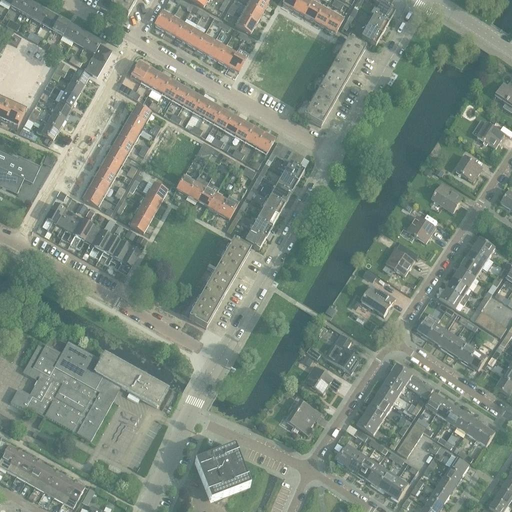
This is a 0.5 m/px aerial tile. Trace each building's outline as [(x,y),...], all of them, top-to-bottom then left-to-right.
[(20,14),(27,2),(22,0),(13,0),(9,8),(20,14)] [(127,18),(137,0),(115,0),(110,9),(112,10),(111,11),(114,12),(127,18)] [(202,9),(207,0),(189,0),(189,2),(202,9)] [(262,15),(268,4),(260,0),(252,0),(248,7),(262,15)] [(293,12),(299,0),(285,0),(282,6),(293,12)] [(303,18),(311,4),(303,0),(299,0),(293,12),(303,18)] [(360,9),(364,0),(359,0),(355,6),(360,9)] [(388,10),(393,0),(387,0),(383,7),(388,10)] [(31,20),(38,8),(27,2),(20,14),(31,20)] [(314,24),(321,10),(311,4),(303,18),(314,24)] [(388,25),(395,14),(388,10),(383,7),(380,6),(374,17),(388,25)] [(256,26),(262,15),(248,7),(242,18),(256,26)] [(41,26),(48,14),(38,8),(31,20),(41,26)] [(324,30),(332,16),(321,10),(314,24),(324,30)] [(353,20),(358,12),(354,10),(349,18),(353,20)] [(52,32),(58,20),(48,14),(41,26),(52,32)] [(164,34),(172,20),(161,14),(154,28),(164,34)] [(368,25),(373,17),(369,14),(364,23),(368,25)] [(335,36),(343,22),(332,16),(324,30),(335,36)] [(381,37),(388,25),(374,17),(367,29),(381,37)] [(250,36),(255,26),(256,26),(242,18),(236,28),(250,36)] [(347,32),(353,20),(349,18),(343,29),(347,32)] [(62,38),(69,26),(58,20),(52,32),(62,38)] [(175,40),(183,26),(172,20),(164,34),(175,40)] [(12,31),(15,25),(10,22),(6,28),(12,31)] [(16,34),(20,28),(15,25),(12,31),(16,34)] [(70,48),(79,32),(69,26),(62,38),(63,38),(60,42),(70,48)] [(185,46),(193,32),(183,26),(175,40),(185,46)] [(375,48),(381,37),(367,29),(361,40),(375,48)] [(83,50),(90,38),(79,32),(70,48),(71,48),(73,44),(83,50)] [(196,51),(203,38),(193,32),(185,46),(196,51)] [(32,43),(36,37),(31,34),(27,40),(32,43)] [(16,49),(20,41),(13,37),(9,44),(16,49)] [(37,46),(41,39),(36,37),(32,43),(37,46)] [(96,79),(111,54),(104,50),(105,49),(99,46),(101,44),(90,38),(83,50),(94,56),(84,73),(91,77),(91,76),(96,79)] [(206,57),(214,44),(203,38),(196,51),(206,57)] [(320,129),(364,52),(352,45),(353,44),(350,43),(350,44),(347,42),(304,120),(306,121),(305,121),(308,123),(308,122),(320,129)] [(217,63),(224,50),(214,44),(206,57),(217,63)] [(53,55),(57,48),(51,45),(48,52),(53,55)] [(58,58),(62,51),(57,48),(53,55),(58,58)] [(227,69),(235,56),(224,50),(217,63),(227,69)] [(238,75),(245,62),(235,56),(227,69),(238,75)] [(74,67),(77,60),(72,57),(68,64),(74,67)] [(79,70),(83,63),(77,60),(74,67),(79,70)] [(62,72),(65,66),(60,64),(54,74),(61,78),(64,80),(67,75),(62,72)] [(140,84),(148,71),(138,65),(130,78),(140,84)] [(151,90),(159,77),(148,71),(140,84),(151,90)] [(82,90),(88,80),(77,73),(71,84),(82,90)] [(58,84),(61,78),(54,74),(51,80),(58,84)] [(161,96),(169,82),(159,77),(151,90),(161,96)] [(172,102),(180,88),(169,82),(161,96),(172,102)] [(76,101),(82,90),(71,84),(65,94),(76,101)] [(511,84),(507,89),(504,87),(496,99),(506,105),(503,110),(511,115),(511,84)] [(182,108),(190,94),(180,88),(172,102),(182,108)] [(49,99),(52,94),(45,90),(42,95),(49,99)] [(132,100),(136,95),(131,92),(128,98),(132,100)] [(76,101),(65,94),(59,105),(70,111),(76,101)] [(193,114),(201,100),(190,94),(182,108),(193,114)] [(46,104),(49,99),(42,95),(39,101),(46,104)] [(203,120),(211,106),(201,100),(193,114),(203,120)] [(25,113),(0,101),(0,123),(17,131),(25,113)] [(64,122),(70,111),(59,105),(53,115),(64,122)] [(158,115),(161,109),(156,106),(153,112),(158,115)] [(214,126),(222,112),(211,106),(203,120),(214,126)] [(150,115),(136,107),(130,118),(143,126),(150,115)] [(37,120),(40,114),(33,111),(30,116),(37,120)] [(224,132),(232,118),(222,112),(214,126),(224,132)] [(58,132),(64,122),(53,115),(47,125),(43,123),(42,123),(58,132)] [(34,125),(37,120),(30,116),(27,121),(34,125)] [(137,136),(143,126),(130,118),(124,128),(137,136)] [(235,138),(243,124),(232,118),(224,132),(235,138)] [(52,143),(56,136),(58,132),(42,123),(40,128),(40,127),(36,133),(41,136),(47,140),(43,147),(48,150),(52,143)] [(245,143),(253,130),(243,124),(235,138),(245,143)] [(496,151),(504,137),(487,126),(477,140),(485,145),(485,144),(496,151)] [(131,147),(137,136),(124,128),(118,139),(131,147)] [(256,149),(264,136),(253,130),(245,143),(256,149)] [(30,141),(33,136),(22,131),(19,136),(30,141)] [(266,155),(274,141),(264,136),(256,149),(266,155)] [(125,157),(131,147),(118,139),(112,149),(125,157)] [(276,158),(282,146),(277,143),(271,155),(275,157),(276,158)] [(203,145),(199,151),(210,157),(213,151),(203,145)] [(282,161),(288,150),(282,146),(276,158),(282,161)] [(119,167),(125,157),(112,149),(106,160),(119,167)] [(287,164),(293,153),(288,150),(282,161),(287,164)] [(32,185),(40,169),(18,159),(16,161),(0,153),(0,188),(17,196),(24,181),(32,185)] [(292,167),(298,156),(293,153),(287,164),(289,165),(292,167)] [(269,168),(275,157),(271,155),(265,165),(269,168)] [(48,156),(44,164),(52,168),(56,160),(48,156)] [(298,169),(304,159),(298,156),(292,167),(298,169)] [(227,164),(229,160),(224,157),(220,163),(226,167),(228,164),(227,164)] [(473,185),(483,171),(465,159),(456,174),(473,185)] [(113,178),(119,167),(106,160),(100,170),(113,178)] [(263,179),(269,168),(265,165),(258,177),(263,179)] [(297,184),(304,173),(298,169),(292,167),(289,165),(283,176),(297,184)] [(108,188),(113,178),(100,170),(94,181),(108,188)] [(440,179),(444,174),(438,171),(435,176),(440,179)] [(291,196),(297,185),(297,184),(283,176),(276,187),(291,196)] [(258,188),(263,179),(258,177),(252,189),(260,193),(262,190),(258,188)] [(186,198),(194,185),(183,179),(177,191),(176,192),(186,198)] [(102,199),(108,188),(94,181),(88,191),(102,199)] [(197,204),(207,187),(206,187),(204,191),(194,185),(186,198),(197,204)] [(160,204),(166,193),(153,186),(147,197),(160,204)] [(207,210),(218,191),(213,188),(212,190),(207,187),(197,204),(207,210)] [(285,207),(291,196),(276,187),(270,198),(285,207)] [(453,216),(462,200),(441,187),(432,202),(453,216)] [(122,197),(125,192),(120,188),(117,193),(122,197)] [(96,209),(102,199),(88,191),(82,201),(96,209)] [(218,216),(225,203),(215,197),(218,191),(207,210),(218,216)] [(250,202),(254,194),(250,192),(246,200),(250,202)] [(510,214),(511,210),(511,195),(509,194),(500,207),(510,214)] [(154,215),(160,204),(147,197),(141,207),(154,215)] [(278,218),(285,207),(270,198),(264,210),(278,218)] [(228,222),(236,209),(225,203),(218,216),(228,222)] [(243,213),(248,206),(244,203),(239,211),(243,213)] [(406,204),(401,211),(408,216),(413,209),(406,204)] [(55,227),(63,212),(54,207),(45,222),(51,225),(47,234),(51,236),(55,228),(55,227)] [(148,225),(154,215),(141,207),(135,217),(148,225)] [(272,229),(277,220),(278,218),(264,210),(257,221),(272,229)] [(237,224),(243,213),(239,211),(233,222),(237,224)] [(64,233),(73,218),(63,212),(55,227),(55,228),(61,231),(56,239),(60,241),(65,233),(64,233)] [(142,236),(148,225),(135,217),(129,228),(142,236)] [(74,238),(82,223),(73,218),(64,233),(65,233),(70,236),(65,244),(69,247),(74,238)] [(426,246),(436,231),(417,219),(407,234),(415,239),(414,240),(417,242),(417,241),(426,246)] [(265,241),(271,231),(272,229),(257,221),(251,233),(265,241)] [(230,236),(237,224),(233,222),(226,234),(230,236)] [(83,243),(92,228),(82,223),(74,238),(80,241),(75,250),(79,252),(83,244),(83,243)] [(92,249),(101,234),(92,228),(83,243),(83,244),(89,247),(84,255),(88,257),(93,249),(92,249)] [(137,237),(128,232),(126,236),(135,241),(137,237)] [(258,252),(264,242),(265,241),(251,233),(244,244),(258,252)] [(102,254),(111,239),(101,234),(92,249),(93,249),(98,252),(94,260),(98,263),(102,255),(102,254)] [(147,243),(139,238),(135,244),(144,249),(147,243)] [(111,260),(120,245),(111,239),(102,254),(102,255),(107,257),(103,266),(107,268),(112,260),(111,260)] [(495,251),(479,240),(479,241),(477,240),(473,246),(475,247),(472,251),(489,261),(495,251)] [(205,330),(250,253),(238,246),(238,245),(235,244),(235,245),(233,243),(224,259),(218,269),(189,321),(191,322),(190,322),(193,324),(193,323),(205,330)] [(121,265),(129,250),(120,245),(111,260),(112,260),(117,263),(112,271),(116,273),(118,270),(121,265)] [(126,279),(139,256),(129,250),(121,265),(118,270),(124,273),(122,277),(126,279)] [(489,261),(472,251),(470,254),(469,253),(464,260),(482,272),(489,261)] [(414,264),(396,252),(386,267),(404,279),(414,264)] [(482,272),(464,260),(460,267),(461,267),(459,271),(476,281),(482,272)] [(507,273),(511,267),(507,264),(503,271),(507,273)] [(364,278),(374,284),(378,277),(368,271),(364,278)] [(476,281),(459,271),(457,274),(456,274),(451,280),(469,292),(476,281)] [(500,284),(505,277),(501,274),(496,281),(500,284)] [(469,292),(451,280),(447,287),(448,288),(446,291),(462,302),(469,292)] [(496,290),(500,284),(496,281),(492,287),(496,290)] [(384,319),(395,301),(384,294),(383,296),(371,289),(361,305),(362,305),(362,304),(373,311),(373,312),(383,318),(383,319),(384,319)] [(462,302),(446,291),(444,294),(442,294),(438,300),(456,312),(462,302)] [(488,303),(492,297),(487,294),(484,300),(488,303)] [(504,299),(497,295),(494,299),(501,304),(504,299)] [(483,310),(488,303),(484,300),(479,307),(483,310)] [(445,315),(448,310),(441,306),(438,310),(445,315)] [(451,319),(453,314),(448,310),(445,315),(451,319)] [(481,328),(488,319),(480,314),(478,317),(474,324),(481,328)] [(474,324),(478,317),(474,315),(470,321),(474,324)] [(465,328),(468,324),(461,319),(458,324),(465,328)] [(486,331),(492,322),(488,319),(481,328),(486,331)] [(427,342),(436,327),(426,321),(417,334),(421,336),(420,338),(427,342)] [(490,334),(496,324),(492,322),(486,331),(490,334)] [(477,330),(468,324),(465,328),(475,334),(477,330)] [(495,337),(501,328),(496,324),(490,334),(495,337)] [(438,347),(446,334),(436,327),(427,342),(433,346),(434,345),(438,347)] [(500,340),(506,331),(501,328),(495,337),(500,340)] [(485,341),(488,337),(481,332),(478,337),(485,341)] [(447,355),(457,340),(446,334),(438,347),(441,349),(440,351),(447,355)] [(491,345),(494,341),(488,337),(485,341),(491,345)] [(350,377),(360,362),(348,355),(349,352),(348,351),(351,345),(341,338),(335,347),(337,348),(328,361),(326,360),(326,361),(350,377)] [(458,361),(467,347),(457,340),(447,355),(453,359),(454,358),(458,361)] [(504,349),(509,343),(504,340),(500,347),(504,349)] [(107,399),(120,389),(157,409),(167,391),(105,356),(101,363),(68,345),(61,356),(45,347),(43,351),(38,347),(25,371),(30,374),(39,380),(38,381),(29,397),(18,391),(10,405),(24,413),(26,410),(35,415),(37,412),(45,417),(45,418),(90,444),(113,402),(107,399)] [(467,368),(477,354),(467,347),(458,361),(461,363),(460,364),(467,368)] [(314,354),(311,359),(317,363),(321,358),(314,354)] [(478,374),(487,360),(477,354),(467,368),(473,373),(474,371),(478,374)] [(492,369),(496,361),(492,358),(487,366),(492,369)] [(433,391),(413,378),(397,367),(397,368),(395,367),(391,373),(392,374),(390,377),(406,388),(427,401),(433,391)] [(341,386),(331,379),(331,381),(314,370),(304,385),(323,397),(329,387),(337,393),(341,386)] [(511,386),(511,372),(508,370),(502,380),(511,386)] [(483,382),(487,376),(483,373),(479,379),(483,382)] [(399,398),(406,388),(390,377),(388,381),(386,380),(382,386),(399,398)] [(509,399),(511,394),(511,386),(502,380),(496,390),(509,399)] [(399,398),(382,386),(377,393),(379,395),(377,398),(393,408),(399,398)] [(435,417),(445,402),(438,397),(437,399),(434,397),(425,410),(435,417)] [(393,408),(377,398),(375,401),(373,400),(369,407),(386,418),(393,408)] [(420,412),(424,405),(420,402),(416,409),(420,412)] [(451,408),(452,406),(445,402),(435,417),(445,424),(454,410),(451,408)] [(321,417),(300,403),(295,411),(293,411),(292,411),(291,412),(290,414),(291,415),(291,416),(286,425),(308,438),(313,431),(311,430),(315,424),(317,425),(321,417)] [(386,418),(369,407),(364,413),(366,415),(364,418),(379,428),(386,418)] [(415,419),(420,412),(416,409),(411,417),(415,419)] [(455,430),(465,415),(459,411),(458,412),(454,410),(445,424),(455,430)] [(474,423),(471,421),(472,419),(465,415),(455,430),(465,437),(474,423)] [(0,429),(12,436),(17,426),(0,416),(0,429)] [(379,428),(364,418),(362,421),(360,420),(356,427),(357,428),(373,439),(379,428)] [(407,432),(411,425),(407,422),(402,429),(407,432)] [(476,443),(486,428),(479,424),(478,425),(474,423),(465,437),(476,443)] [(260,426),(257,432),(264,435),(267,428),(260,426)] [(423,435),(426,431),(420,427),(417,431),(423,435)] [(423,435),(417,431),(413,428),(410,433),(420,440),(423,435)] [(491,434),(492,432),(486,428),(476,443),(486,450),(495,436),(491,434)] [(429,439),(432,435),(426,431),(423,435),(429,439)] [(361,441),(364,436),(358,432),(355,437),(361,441)] [(420,440),(410,433),(407,438),(417,444),(420,440)] [(417,444),(407,438),(404,443),(414,449),(417,444)] [(396,439),(391,446),(396,449),(400,442),(396,439)] [(446,444),(440,440),(437,444),(444,448),(446,444)] [(375,450),(378,446),(372,442),(369,446),(375,450)] [(414,449),(404,443),(401,447),(411,454),(414,449)] [(453,448),(446,444),(444,448),(450,452),(453,448)] [(435,457),(440,450),(433,445),(428,453),(435,457)] [(0,470),(6,473),(18,452),(8,446),(0,460),(0,470)] [(384,450),(378,446),(375,450),(381,454),(384,450)] [(406,461),(411,454),(401,447),(396,454),(406,461)] [(347,448),(337,464),(338,465),(337,466),(343,470),(344,469),(347,471),(358,455),(347,448)] [(249,489),(234,450),(194,465),(210,505),(249,489)] [(467,456),(457,450),(454,454),(464,461),(467,456)] [(15,479),(27,457),(18,452),(6,473),(15,479)] [(357,479),(368,461),(358,455),(347,471),(351,473),(350,475),(357,479)] [(395,464),(398,459),(391,455),(388,459),(395,464)] [(440,463),(443,459),(437,455),(434,459),(440,463)] [(470,465),(473,460),(467,456),(464,461),(470,465)] [(36,462),(28,458),(27,457),(15,479),(24,484),(36,462)] [(401,468),(404,463),(398,459),(395,464),(401,468)] [(368,484),(378,468),(368,461),(357,479),(363,483),(364,482),(368,484)] [(463,479),(469,469),(456,461),(449,471),(463,479)] [(34,489),(46,468),(36,462),(24,484),(34,489)] [(432,473),(436,465),(432,463),(427,470),(432,473)] [(121,474),(110,467),(108,471),(119,477),(121,474)] [(43,494),(55,473),(46,468),(34,489),(43,494)] [(377,492),(388,474),(378,468),(368,484),(371,486),(370,488),(377,492)] [(415,477),(418,472),(412,468),(409,473),(415,477)] [(456,489),(463,479),(449,471),(443,480),(456,489)] [(53,500),(65,478),(55,473),(43,494),(53,500)] [(388,497),(398,481),(388,474),(377,492),(383,496),(384,495),(388,497)] [(62,505),(74,483),(65,478),(53,500),(62,505)] [(450,499),(456,489),(443,480),(437,490),(450,499)] [(397,505),(408,487),(398,481),(388,497),(391,499),(390,501),(397,505)] [(511,484),(508,481),(501,491),(511,498),(511,484)] [(419,492),(423,485),(419,482),(415,489),(419,492)] [(72,511),(84,489),(74,483),(62,505),(72,511)] [(91,500),(95,493),(89,490),(85,497),(91,500)] [(444,508),(450,499),(437,490),(430,499),(444,508)] [(511,508),(510,508),(511,504),(511,498),(501,491),(495,501),(509,510),(511,511),(511,508)] [(428,511),(441,511),(444,508),(430,499),(424,509),(428,511)] [(491,511),(507,511),(509,510),(495,501),(489,510),(491,511)] [(407,511),(411,504),(406,502),(402,508),(407,511)]
